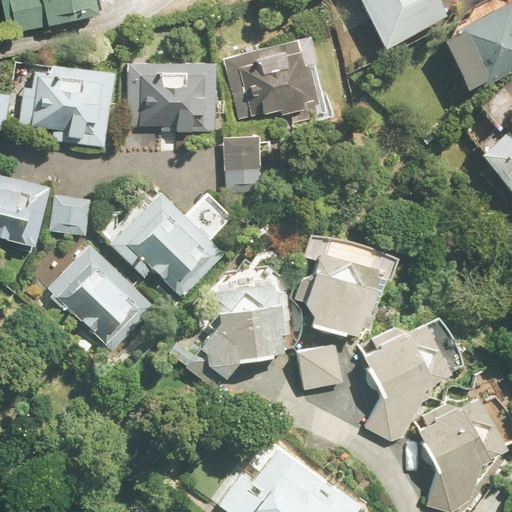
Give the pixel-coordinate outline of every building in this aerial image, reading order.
[(0,0),(0,6),(7,35),(95,13),(91,0),(0,0)] [(359,0),(385,47),(447,14),(439,0),(359,0)] [(511,0),(441,38),(468,89),(511,66),(511,0)] [(260,115),(315,98),(304,59),(298,61),(291,37),(219,59),(238,119),(259,112),(260,115)] [(126,62),(124,127),(172,128),(172,133),(212,134),(213,63),(126,62)] [(106,146),(111,72),(85,70),(85,66),(46,64),(46,70),(36,70),(34,88),(23,88),(21,125),(64,128),(63,136),(78,137),(77,145),(106,146)] [(0,87),(0,124),(3,125),(8,89),(0,87)] [(511,135),(505,128),(474,157),(511,196),(511,135)] [(257,132),(224,133),(225,185),(259,184),(257,132)] [(0,174),(0,236),(30,243),(44,186),(0,174)] [(91,192),(52,188),(48,225),(87,229),(91,192)] [(203,195),(182,216),(159,193),(106,247),(141,281),(152,270),(178,296),(220,253),(209,243),(230,222),(203,195)] [(378,251),(313,238),(306,237),(302,255),(310,256),(300,303),(309,305),(305,326),(354,335),(356,323),(369,326),(378,277),(384,278),(389,253),(378,251)] [(154,308),(89,243),(43,289),(108,354),(154,308)] [(213,285),(215,321),(193,352),(172,337),(162,351),(197,377),(206,365),(221,376),(236,355),(293,352),(293,349),(291,328),(285,328),(282,279),(275,280),(263,269),(226,271),(213,285)] [(437,320),(423,326),(407,333),(402,322),(370,336),(374,347),(360,353),(378,396),(364,427),(394,441),(412,405),(431,397),(463,383),(437,320)] [(334,342),(293,348),(300,390),(341,383),(334,342)] [(505,451),(477,396),(413,428),(431,474),(422,506),(441,511),(455,511),(469,495),(476,465),(505,451)] [(272,446),(249,479),(240,472),(214,509),(219,511),(354,511),(359,506),(272,446)]
